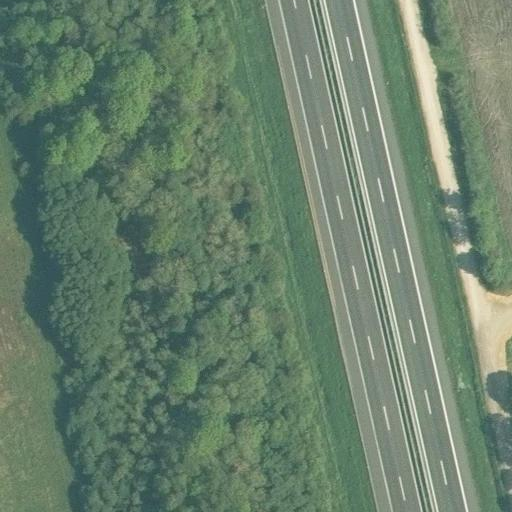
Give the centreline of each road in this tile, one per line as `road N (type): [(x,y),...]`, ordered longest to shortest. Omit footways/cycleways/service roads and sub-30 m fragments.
road 1 (motorway): [(449,511),(336,0)]
road 2 (motorway): [(290,0),(403,511)]
road 3 (track): [(511,452),(414,0)]
